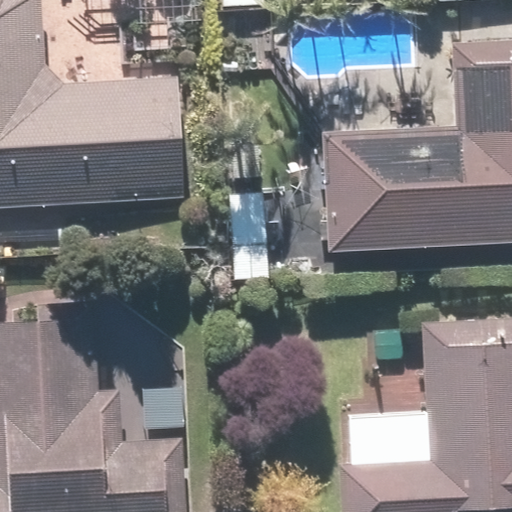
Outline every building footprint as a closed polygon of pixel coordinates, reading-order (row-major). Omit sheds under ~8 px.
[(0,0),(0,203),(193,199),(190,73),(66,76),(52,66),(51,0),(0,0)] [(454,125),(336,127),(338,247),(511,243),(511,40),(452,41),(454,125)] [(270,194),(235,193),(232,264),(268,266),(270,194)] [(0,511),(196,511),(195,438),(129,440),(128,391),(106,391),(104,316),(0,318),(0,511)] [(436,413),(349,415),(351,511),(511,511),(511,319),(434,321),(436,413)] [(198,382),(148,383),(148,427),(199,426),(198,382)]
